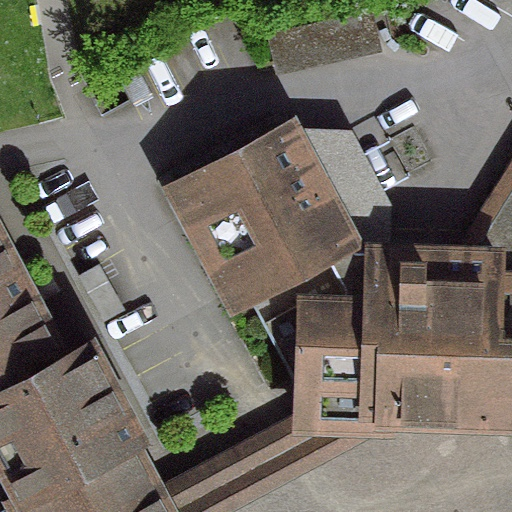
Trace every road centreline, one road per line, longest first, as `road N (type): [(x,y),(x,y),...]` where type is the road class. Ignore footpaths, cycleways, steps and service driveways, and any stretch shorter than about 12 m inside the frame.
road 1 (residential): [(511,53),(90,144)]
road 2 (unknown): [(0,155),(90,144),(201,360)]
